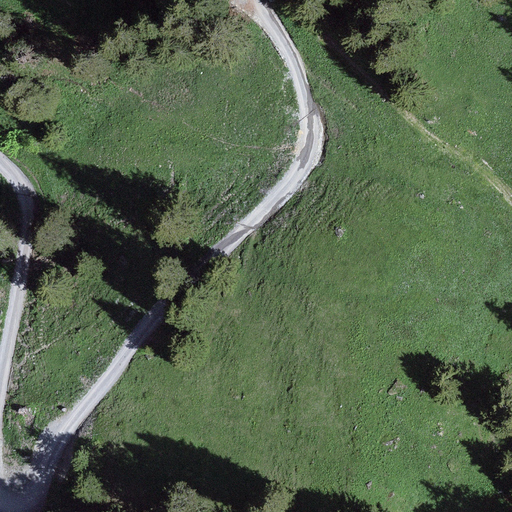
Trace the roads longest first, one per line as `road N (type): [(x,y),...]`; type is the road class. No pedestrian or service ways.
road 1 (track): [(263,0),(308,115),(310,150),(299,176),(177,287),(45,452),(35,498),(17,505),(0,494)]
road 2 (track): [(0,407),(32,223),(20,179),(0,164)]
